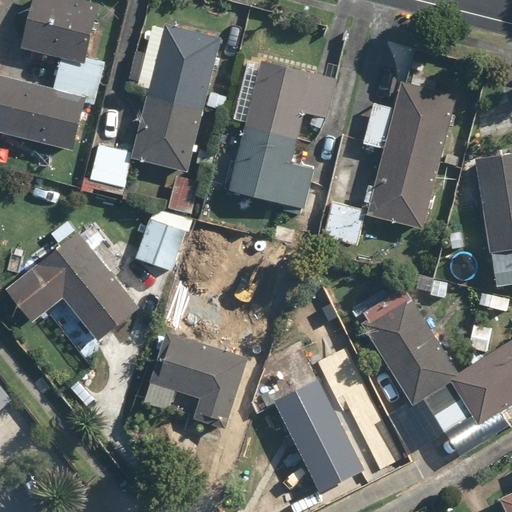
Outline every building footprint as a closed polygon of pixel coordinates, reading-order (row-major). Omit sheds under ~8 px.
[(112,59),(89,54),(103,3),(91,0),(36,0),(24,45),(62,56),(55,88),(0,74),(0,132),(80,152),(91,106),(100,108),(112,59)] [(190,171),(224,34),(161,18),(144,86),(153,88),(138,147),(100,137),(89,182),(124,191),(133,157),(190,171)] [(270,26),(250,23),(246,49),(266,52),(270,26)] [(342,74),(264,56),(234,185),(309,202),(317,167),(297,162),(309,110),(332,116),(342,74)] [(425,227),(460,89),(405,74),(397,106),(373,100),(362,143),(390,150),(373,214),(425,227)] [(511,153),(481,158),(500,285),(511,282),(511,153)] [(201,182),(172,177),(166,212),(195,217),(201,182)] [(369,209),(335,202),(327,237),(361,244),(369,209)] [(194,227),(151,215),(138,262),(181,274),(194,227)] [(111,239),(97,220),(11,289),(38,322),(68,299),(101,340),(143,306),(98,249),(111,239)] [(304,250),(253,237),(242,282),(293,295),(304,250)] [(419,292),(371,320),(418,401),(458,378),(484,424),(511,407),(511,341),(464,369),(419,292)] [(200,414),(236,424),(257,353),(169,328),(154,380),(205,395),(200,414)] [(371,470),(322,378),(279,401),(328,493),(371,470)] [(0,411),(15,398),(0,380),(0,411)] [(390,425),(371,387),(342,401),(361,440),(390,425)]
